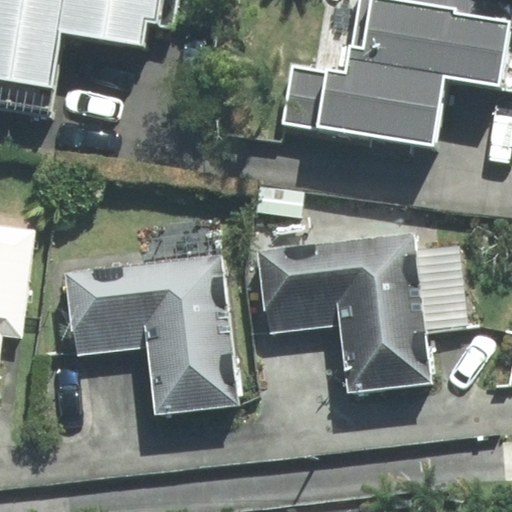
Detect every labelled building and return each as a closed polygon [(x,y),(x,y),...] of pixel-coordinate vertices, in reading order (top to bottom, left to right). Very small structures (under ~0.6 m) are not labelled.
[(0,0),(0,107),(35,112),(44,51),(145,65),(153,0),(0,0)] [(426,169),(434,99),(511,108),(511,6),(453,0),(360,0),(351,81),(290,74),(281,151),(426,169)] [(0,342),(19,344),(30,234),(0,231),(0,342)] [(420,396),(415,338),(470,333),(461,239),(405,244),(245,260),(254,347),(336,339),(343,404),(420,396)] [(140,359),(143,428),(230,424),(221,265),(63,274),(68,363),(140,359)]
